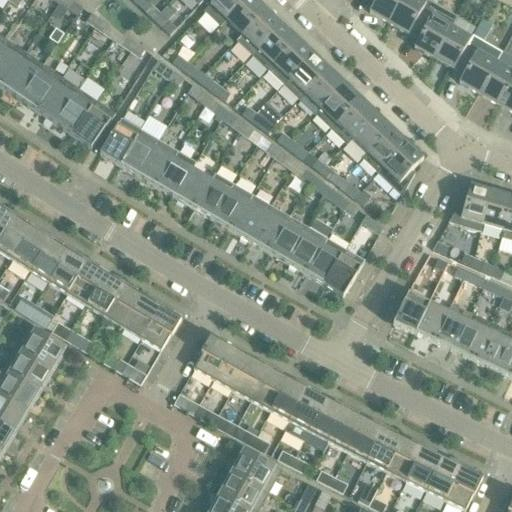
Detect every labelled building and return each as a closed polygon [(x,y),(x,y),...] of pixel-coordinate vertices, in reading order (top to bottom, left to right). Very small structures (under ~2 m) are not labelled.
[(10,0),(8,4),(6,7),(20,16),(27,5),(19,0),(10,0)] [(52,0),(49,6),(55,10),(62,0),(52,0)] [(65,0),(63,0),(58,7),(67,13),(73,5),(65,0)] [(219,30),(226,23),(247,0),(216,0),(203,15),(219,30)] [(247,0),(226,23),(241,38),(265,13),(251,0),(247,0)] [(377,0),(368,15),(388,26),(403,0),(377,0)] [(403,0),(388,26),(407,37),(421,13),(421,14),(426,6),(425,6),(414,0),(403,0)] [(426,6),(421,14),(421,13),(407,37),(408,38),(408,37),(418,42),(413,50),(433,62),(451,30),(457,20),(427,3),(425,6),(426,6)] [(145,16),(153,23),(159,16),(152,9),(145,16)] [(236,44),(252,59),(281,27),(265,13),(241,38),(236,44)] [(159,16),(153,23),(169,39),(176,32),(159,16)] [(85,25),(94,31),(99,23),(91,17),(85,25)] [(99,23),(94,31),(103,37),(108,29),(99,23)] [(482,43),(490,29),(481,23),(476,31),(473,37),(482,43)] [(252,59),(267,73),(297,42),(281,27),(252,59)] [(433,62),(452,72),(465,48),(466,49),(470,42),(451,30),(433,62)] [(62,38),(55,34),(49,43),(56,47),(62,38)] [(465,48),(452,72),(453,73),(453,72),(463,77),(458,86),(478,97),(496,66),(502,55),(472,39),(470,42),(466,49),(465,48)] [(121,49),(130,55),(135,48),(126,42),(121,49)] [(267,73),(283,88),(312,57),(297,42),(267,73)] [(0,53),(0,91),(0,92),(24,56),(6,44),(0,53)] [(135,48),(130,55),(139,62),(144,54),(135,48)] [(0,92),(18,104),(42,69),(24,56),(0,92)] [(283,88),(299,103),(328,72),(312,57),(283,88)] [(172,66),(180,73),(186,65),(177,59),(172,66)] [(153,71),(169,83),(174,76),(158,64),(153,71)] [(186,65),(180,73),(189,79),(194,72),(186,65)] [(478,97),(497,108),(511,80),(511,75),(496,66),(478,97)] [(18,104),(36,116),(60,81),(42,69),(18,104)] [(299,103),(314,118),(344,87),(328,72),(299,103)] [(174,76),(169,83),(177,90),(183,82),(174,76)] [(511,80),(497,108),(511,116),(511,80)] [(36,116),(54,128),(78,93),(60,81),(36,116)] [(206,93),(215,99),(221,91),(212,85),(206,93)] [(314,118),(330,133),(359,102),(344,87),(314,118)] [(221,91),(215,99),(224,105),(229,98),(221,91)] [(54,128),(71,141),(96,105),(78,93),(54,128)] [(195,103),(204,109),(209,102),(201,96),(195,103)] [(209,102),(204,109),(212,116),(218,108),(209,102)] [(346,148),(351,142),(375,117),(359,102),(330,133),(346,148)] [(96,105),(71,141),(72,141),(89,155),(90,153),(114,118),(96,105)] [(218,126),(221,122),(227,115),(222,111),(216,119),(214,122),(218,126)] [(241,119),(250,125),(255,117),(247,111),(241,119)] [(255,117),(250,125),(267,138),(273,130),(255,117)] [(351,142),(367,157),(391,131),(375,117),(351,142)] [(98,161),(118,170),(140,133),(121,122),(98,161)] [(230,129),(238,136),(244,128),(235,122),(230,129)] [(244,128),(238,136),(247,142),(253,134),(244,128)] [(391,131),(367,157),(361,162),(376,177),(382,171),(406,145),(391,131)] [(118,170),(137,181),(158,144),(140,133),(118,170)] [(276,145),(284,151),(290,144),(281,137),(276,145)] [(137,181),(155,192),(177,155),(158,144),(137,181)] [(290,144),(284,151),(293,158),(299,150),(290,144)] [(406,145),(382,171),(376,177),(401,200),(414,177),(413,176),(410,174),(423,162),(406,145)] [(264,155),(273,162),(279,154),(270,148),(264,155)] [(279,154),(273,162),(282,168),(287,160),(279,154)] [(155,192),(174,203),(192,173),(196,166),(177,155),(155,192)] [(311,171),(319,177),(325,169),(316,163),(311,171)] [(325,169),(319,177),(328,183),(333,176),(325,169)] [(174,203),(193,214),(210,183),(192,173),(174,203)] [(299,181),(308,188),(314,180),(305,174),(299,181)] [(193,214),(211,224),(233,187),(214,177),(210,183),(193,214)] [(314,180),(308,188),(317,194),(322,187),(314,180)] [(211,224),(230,235),(252,198),(233,187),(211,224)] [(480,236),(483,228),(482,228),(491,195),(469,188),(464,205),(461,205),(462,204),(461,203),(448,226),(480,236)] [(346,197),(354,203),(360,196),(351,189),(346,197)] [(483,228),(502,234),(511,201),(491,195),(482,228),(483,228)] [(360,196),(354,203),(363,210),(368,202),(360,196)] [(230,235),(249,246),(271,209),(252,198),(230,235)] [(334,207),(343,214),(348,206),(340,200),(334,207)] [(500,241),(511,244),(511,200),(511,201),(502,234),(500,241)] [(348,206),(343,214),(351,220),(357,213),(348,206)] [(249,246),(267,257),(289,220),(271,209),(249,246)] [(0,240),(14,218),(2,211),(1,214),(0,213),(0,240)] [(0,240),(0,257),(11,264),(31,233),(24,229),(26,226),(14,218),(0,240)] [(360,227),(369,233),(374,226),(366,219),(360,227)] [(267,257),(286,268),(308,230),(289,220),(267,257)] [(286,268),(305,279),(327,241),(308,230),(286,268)] [(11,264),(29,276),(51,241),(39,234),(37,237),(31,233),(11,264)] [(29,276),(48,287),(67,256),(61,252),(63,249),(51,241),(29,276)] [(305,279),(323,290),(345,252),(327,241),(305,279)] [(345,252),(323,290),(341,303),(365,264),(345,252)] [(48,287),(66,299),(87,264),(75,257),(74,260),(67,256),(48,287)] [(460,266),(470,270),(473,262),(464,257),(460,266)] [(433,271),(442,275),(446,267),(437,262),(433,271)] [(473,262),(470,270),(479,274),(483,266),(473,262)] [(66,299),(85,310),(104,279),(97,275),(99,272),(87,264),(66,299)] [(453,280),(462,284),(466,275),(456,271),(453,280)] [(499,283),(508,287),(511,278),(502,274),(499,283)] [(466,275),(462,284),(472,288),(476,280),(466,275)] [(85,310),(103,321),(124,287),(112,280),(110,283),(104,279),(85,310)] [(103,321),(122,333),(141,301),(134,297),(136,294),(124,287),(103,321)] [(492,297),(502,301),(506,293),(496,288),(492,297)] [(0,289),(0,303),(3,305),(9,295),(0,289)] [(511,295),(506,293),(502,301),(511,306),(511,304),(511,295)] [(392,330),(413,337),(428,306),(407,296),(392,330)] [(122,333),(141,344),(161,309),(149,302),(147,305),(141,301),(122,333)] [(14,312),(27,320),(33,311),(20,303),(14,312)] [(413,337),(433,346),(447,315),(428,306),(413,337)] [(433,346),(452,356),(470,317),(451,308),(447,315),(433,346)] [(161,309),(141,344),(160,355),(179,323),(172,319),(173,316),(161,309)] [(33,311),(27,320),(40,328),(46,319),(33,311)] [(452,356),(472,365),(490,327),(470,317),(452,356)] [(52,336),(65,343),(70,334),(57,326),(52,336)] [(472,365),(491,374),(509,336),(490,327),(472,365)] [(29,330),(15,353),(49,374),(50,373),(54,365),(58,367),(66,352),(29,330)] [(65,343),(83,354),(89,345),(70,334),(65,343)] [(491,374),(511,384),(511,380),(511,337),(509,336),(491,374)] [(193,373),(212,384),(232,349),(219,342),(218,345),(210,341),(193,373)] [(83,354),(102,366),(108,356),(89,345),(83,354)] [(212,384),(231,395),(249,363),(242,359),(244,356),(232,349),(212,384)] [(15,353),(2,373),(37,394),(42,386),(45,388),(53,375),(50,373),(49,374),(15,353)] [(102,366),(121,377),(127,367),(108,356),(102,366)] [(231,395),(250,406),(269,370),(257,364),(255,366),(249,363),(231,395)] [(127,367),(121,377),(140,389),(146,379),(127,367)] [(250,406),(269,416),(287,383),(280,380),(282,377),(269,370),(250,406)] [(0,377),(0,400),(24,415),(25,414),(30,406),(33,408),(40,396),(37,394),(2,373),(0,377)] [(269,416),(288,426),(307,391),(295,384),(293,387),(287,383),(269,416)] [(303,446),(308,437),(325,404),(318,400),(320,397),(307,391),(288,426),(284,436),(303,446)] [(173,408),(193,418),(198,409),(179,398),(173,408)] [(0,426),(13,434),(18,426),(21,428),(28,416),(25,414),(24,415),(0,400),(0,426)] [(308,437),(327,447),(346,411),(333,404),(332,407),(325,404),(308,437)] [(193,418),(212,429),(218,419),(198,409),(193,418)] [(327,447),(346,457),(363,424),(357,420),(358,417),(346,411),(327,447)] [(212,429),(231,440),(237,430),(218,419),(212,429)] [(346,457),(366,467),(384,431),(371,424),(370,427),(363,424),(346,457)] [(0,426),(0,453),(1,454),(1,453),(6,445),(9,447),(16,436),(13,434),(0,426)] [(231,440),(251,450),(256,440),(237,430),(231,440)] [(366,467),(385,476),(402,443),(395,440),(396,437),(384,431),(366,467)] [(256,440),(251,450),(264,457),(269,447),(256,440)] [(385,476),(405,486),(423,450),(410,444),(408,447),(402,443),(385,476)] [(405,486),(424,496),(440,463),(434,459),(435,456),(423,450),(405,486)] [(236,470),(231,478),(267,498),(280,474),(241,453),(233,468),(236,470)] [(276,464),(290,471),(295,461),(281,454),(276,464)] [(295,461),(290,471),(303,478),(308,468),(295,461)] [(424,496),(444,505),(461,469),(449,463),(447,466),(440,463),(424,496)] [(461,469),(444,505),(458,511),(465,511),(480,482),(473,478),(474,475),(461,469)] [(315,484),(328,491),(334,481),(320,474),(315,484)] [(224,491),(220,499),(242,511),(258,511),(267,498),(231,478),(228,476),(221,489),(224,491)] [(334,481),(328,491),(342,498),(347,488),(334,481)] [(301,502),(309,506),(316,492),(308,488),(301,502)] [(321,495),(314,509),(320,511),(323,511),(330,499),(321,495)] [(213,511),(212,511),(242,511),(220,499),(217,497),(210,510),(213,511)] [(373,501),(368,511),(369,511),(383,511),(386,508),(373,501)]
